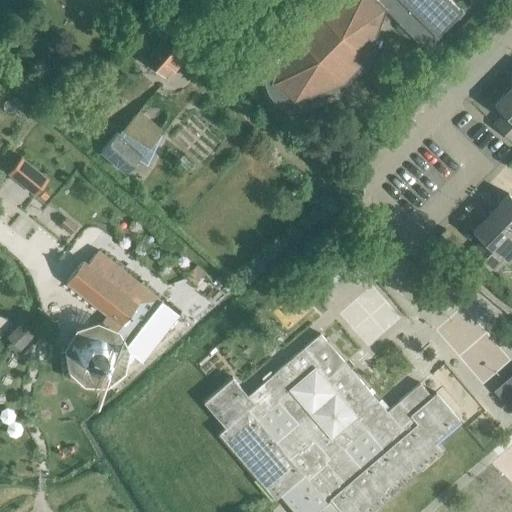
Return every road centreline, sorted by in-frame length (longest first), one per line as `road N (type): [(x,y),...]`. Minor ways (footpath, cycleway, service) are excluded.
road 1 (residential): [(367,178),(511,33)]
road 2 (unknown): [(422,238),(488,193),(494,176),(491,158),(439,106)]
